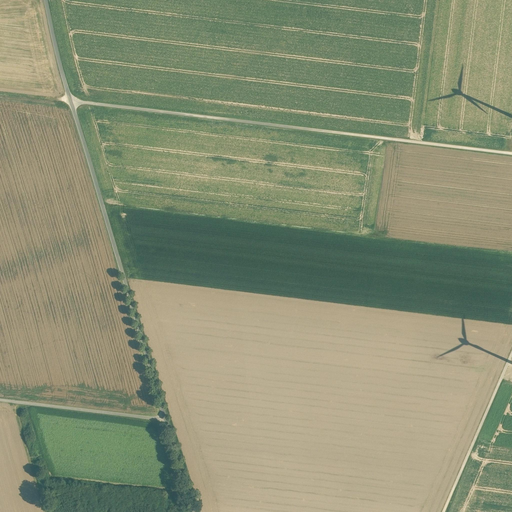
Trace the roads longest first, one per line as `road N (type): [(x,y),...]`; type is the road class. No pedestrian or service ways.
road 1 (unclassified): [(193,511),(45,0)]
road 2 (track): [(511,153),(69,100)]
road 3 (track): [(443,511),(511,353)]
road 4 (track): [(166,419),(0,399)]
